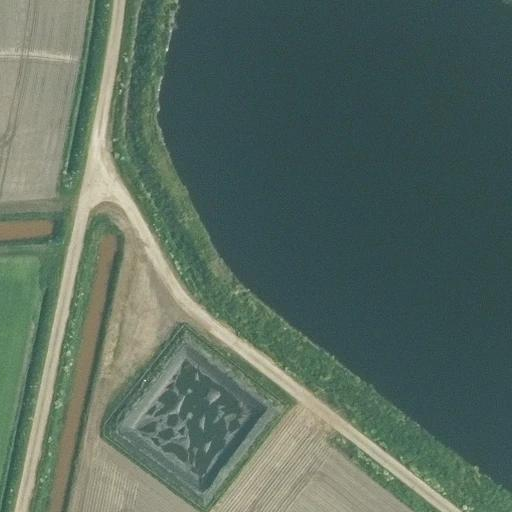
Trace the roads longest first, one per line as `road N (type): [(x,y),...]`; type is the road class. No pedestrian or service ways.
road 1 (unclassified): [(20,511),(105,97),(117,0)]
road 2 (track): [(93,155),(180,302),(441,511)]
